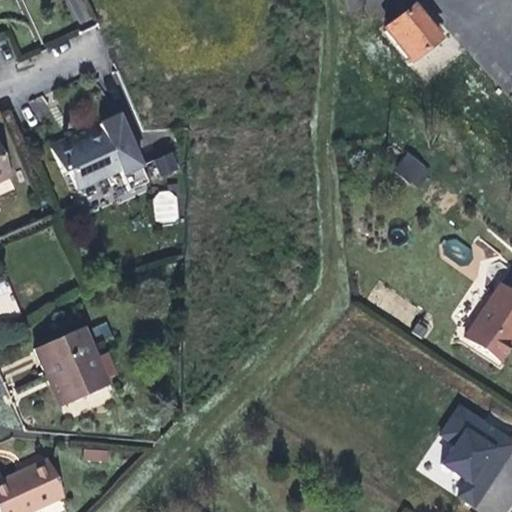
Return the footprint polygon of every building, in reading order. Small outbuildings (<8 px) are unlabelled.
[(430,40),(437,35),(411,3),(403,8),(430,40)] [(405,59),(430,40),(403,8),(375,31),(399,62),(404,58),(405,59)] [(6,33),(0,35),(0,59),(12,56),(6,33)] [(151,179),(121,113),(102,121),(105,130),(76,143),(73,133),(52,142),(65,171),(73,170),(80,185),(122,167),(133,187),(151,179)] [(0,180),(12,174),(0,146),(0,180)] [(412,184),(418,176),(424,168),(409,156),(402,164),(397,171),(412,184)] [(178,220),(176,191),(152,192),(154,222),(178,220)] [(462,264),(472,251),(452,237),(442,250),(462,264)] [(0,314),(17,309),(7,281),(0,283),(0,314)] [(466,330),(496,356),(511,336),(511,288),(503,281),(466,330)] [(65,403),(106,385),(80,328),(34,348),(47,379),(53,376),(65,403)] [(511,456),(511,439),(459,403),(436,436),(450,446),(439,463),(467,482),(458,495),(477,508),(511,456)] [(109,461),(109,449),(83,448),(83,460),(109,461)] [(0,511),(34,511),(49,506),(34,472),(0,487),(0,511)]
